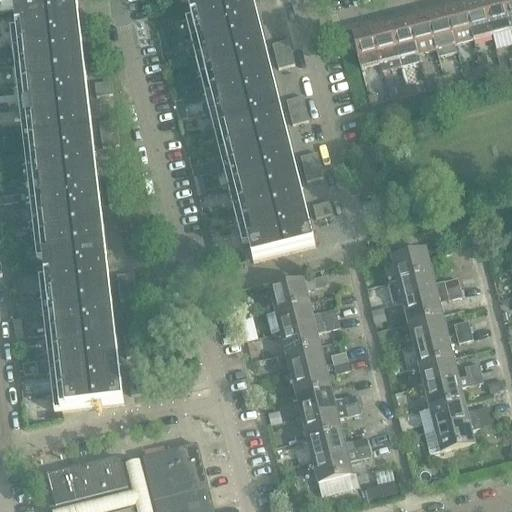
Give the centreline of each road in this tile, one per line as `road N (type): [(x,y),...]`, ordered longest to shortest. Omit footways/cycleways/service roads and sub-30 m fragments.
road 1 (residential): [(195,295),(353,255),(303,30)]
road 2 (residential): [(195,295),(115,0)]
road 3 (residential): [(418,511),(359,276)]
road 4 (residential): [(10,449),(221,402)]
road 5 (residential): [(511,377),(474,228)]
road 6 (residential): [(303,30),(420,0)]
